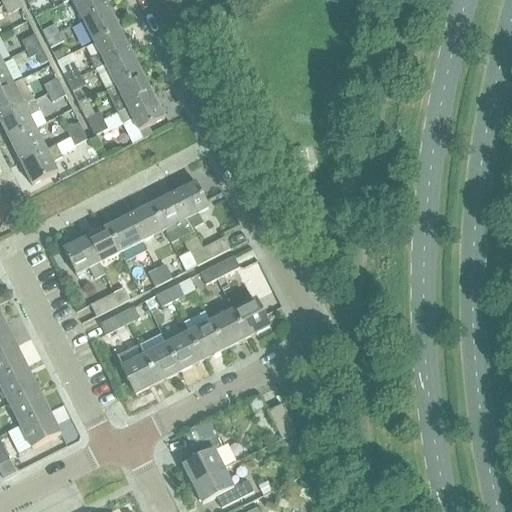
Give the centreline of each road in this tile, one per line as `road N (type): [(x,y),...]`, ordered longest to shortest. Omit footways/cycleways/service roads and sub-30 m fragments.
road 1 (residential): [(127,440),(290,362),(305,346),(309,322),(146,0)]
road 2 (secondary): [(466,0),(432,147),(420,254),(422,392),(443,511)]
road 3 (secondary): [(492,511),(467,259),(511,8)]
road 4 (residential): [(107,450),(8,245)]
road 5 (residential): [(0,505),(107,450)]
